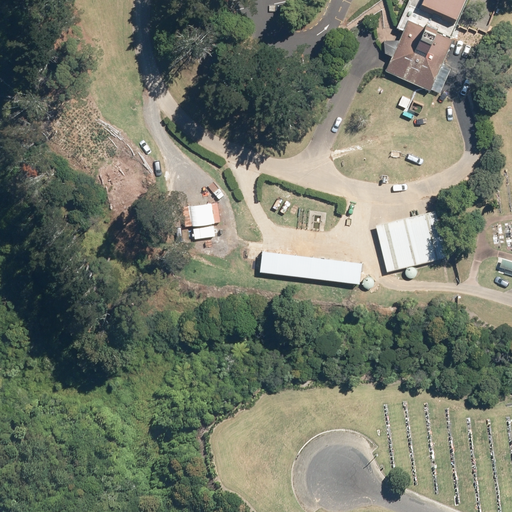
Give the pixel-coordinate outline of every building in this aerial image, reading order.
[(410,0),(400,24),(408,28),(402,37),(386,38),(387,50),(396,53),(393,59),(387,69),(434,89),(439,76),(456,38),(454,36),(469,0),(410,0)] [(439,208),(380,223),(391,269),(451,255),(439,208)] [(365,261),(266,250),(263,269),(362,281),(365,261)] [(511,259),(505,257),(502,265),(511,267),(511,259)] [(419,273),(419,271),(418,269),(417,267),(416,266),(414,265),(412,265),(410,266),(408,267),(407,269),(407,271),(407,273),(408,275),(409,276),(411,277),(413,277),(415,277),(417,276),(418,274),(419,273)] [(376,283),(376,282),(376,280),(375,278),(373,277),(371,276),(369,276),(367,277),(366,278),(365,280),(364,282),(364,284),(365,286),(367,287),(369,288),(370,288),(372,288),(374,287),(375,285),(376,283)]
